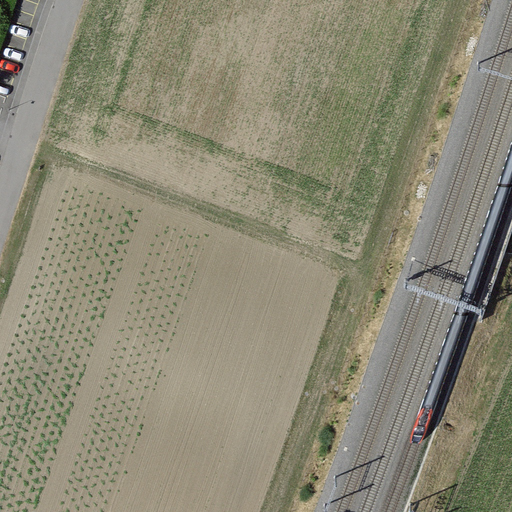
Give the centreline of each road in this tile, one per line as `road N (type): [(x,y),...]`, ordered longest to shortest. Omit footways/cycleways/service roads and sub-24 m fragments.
road 1 (track): [(273,511),(393,204),(461,0)]
road 2 (residential): [(0,208),(66,0)]
